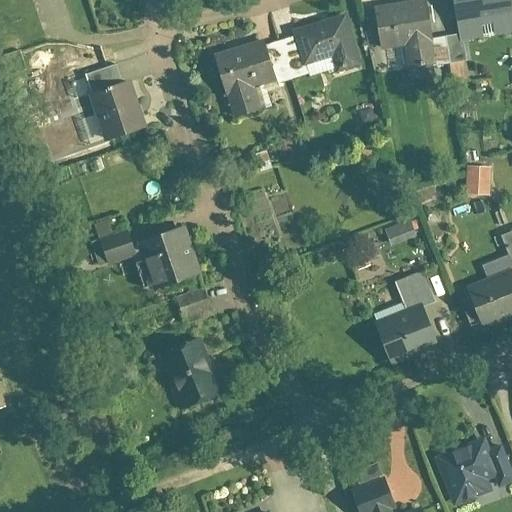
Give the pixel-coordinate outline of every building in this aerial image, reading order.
[(389,0),(373,2),(379,53),(406,50),(409,71),(431,69),(429,47),(434,47),(428,0),(389,0)] [(455,0),(459,30),(511,23),(508,0),(455,0)] [(331,71),(331,62),(362,53),(348,5),(291,21),(296,38),(281,39),(282,80),(331,71)] [(436,36),(439,67),(462,65),(459,33),(436,36)] [(214,55),(227,100),(275,86),(262,41),(214,55)] [(86,96),(103,146),(148,131),(131,81),(86,96)] [(273,141),(275,168),(297,167),(295,139),(273,141)] [(464,170),(467,201),(491,199),(489,168),(464,170)] [(384,232),(390,248),(418,237),(412,221),(384,232)] [(135,244),(154,300),(208,281),(190,226),(135,244)] [(511,271),(469,289),(483,322),(511,309),(511,271)] [(397,282),(406,308),(436,298),(427,272),(397,282)] [(377,333),(387,363),(437,346),(427,317),(377,333)] [(156,358),(175,418),(221,403),(202,344),(156,358)] [(444,475),(459,511),(506,492),(491,456),(444,475)] [(349,493),(355,511),(396,511),(398,511),(388,481),(349,493)]
